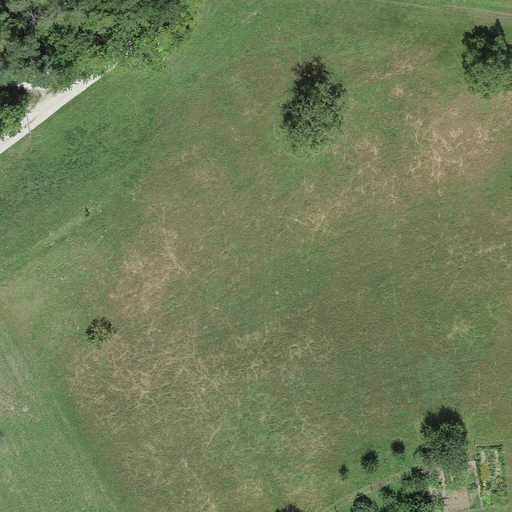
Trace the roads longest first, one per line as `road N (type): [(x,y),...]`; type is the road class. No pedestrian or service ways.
road 1 (track): [(0,149),(188,0)]
road 2 (track): [(511,20),(345,0)]
